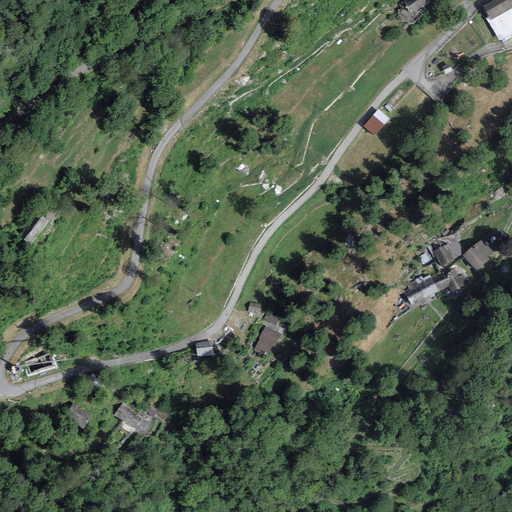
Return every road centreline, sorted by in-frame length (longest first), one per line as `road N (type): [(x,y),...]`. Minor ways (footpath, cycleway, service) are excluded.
road 1 (unclassified): [(476,0),(397,79),(327,174),(274,227),(215,327),(159,353),(10,390),(0,376),(20,337),(127,284),(159,146),(235,65),(278,0)]
road 2 (unclassified): [(216,0),(83,67),(0,128)]
